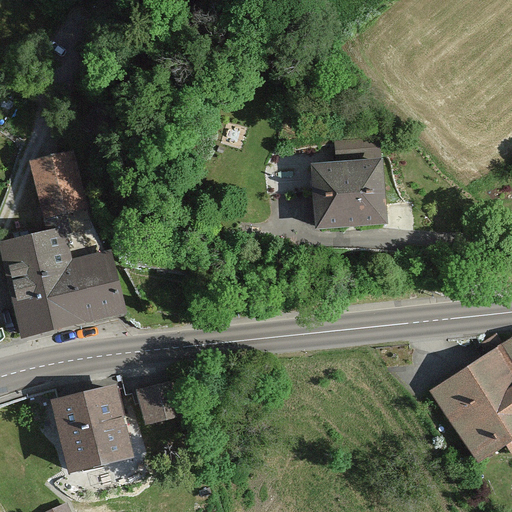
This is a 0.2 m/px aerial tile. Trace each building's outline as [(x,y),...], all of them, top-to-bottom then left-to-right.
[(72,157),(30,170),(47,226),(89,213),(72,157)] [(387,159),(314,165),(318,225),(391,220),(387,159)] [(70,236),(1,253),(24,343),(127,316),(112,257),(77,266),(70,236)] [(511,347),(437,392),(482,466),(511,448),(511,347)] [(182,387),(146,395),(153,430),(190,422),(182,387)] [(124,392),(57,405),(73,481),(139,467),(124,392)] [(76,511),(72,500),(42,511),(41,511),(76,511)]
